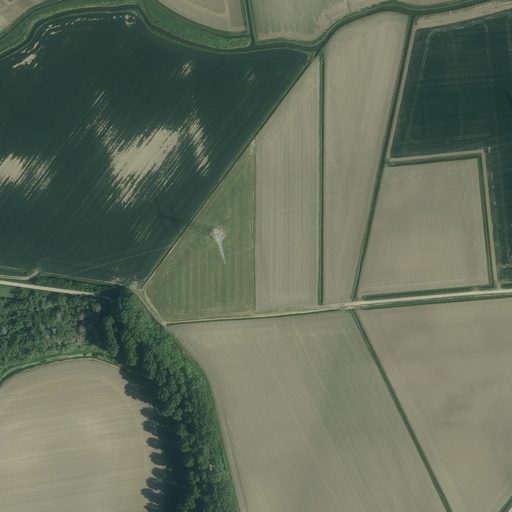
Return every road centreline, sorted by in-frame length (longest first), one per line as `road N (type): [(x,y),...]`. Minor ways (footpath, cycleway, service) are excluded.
road 1 (unclassified): [(221,511),(193,391),(134,315),(112,299),(0,281)]
road 2 (unclassified): [(511,291),(358,303)]
